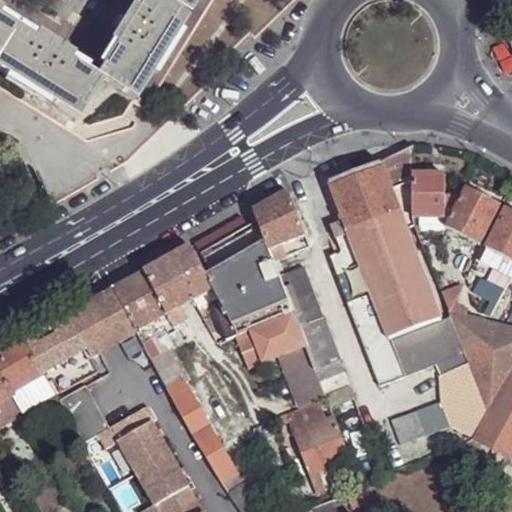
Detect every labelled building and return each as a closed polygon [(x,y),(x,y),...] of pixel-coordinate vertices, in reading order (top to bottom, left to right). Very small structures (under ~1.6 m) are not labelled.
[(188,14),(164,0),(142,0),(136,10),(131,7),(109,41),(115,45),(95,77),(102,81),(135,101),(188,14)] [(164,0),(188,14),(196,0),(164,0)] [(0,52),(15,28),(0,18),(0,14),(2,11),(0,10),(0,52)] [(15,28),(0,52),(0,72),(77,121),(102,81),(95,77),(69,61),(73,55),(37,33),(33,39),(15,28)] [(414,176),(413,148),(381,164),(405,222),(416,218),(414,176)] [(381,164),(331,183),(329,184),(333,192),(344,221),(354,247),(391,341),(405,378),(422,371),(439,365),(466,354),(452,317),(441,321),(405,222),(381,164)] [(446,175),(414,176),(416,218),(449,217),(460,195),(447,195),(446,175)] [(498,208),(466,191),(447,228),(479,245),(498,208)] [(306,238),(289,192),(254,211),(258,224),(269,252),(306,238)] [(511,262),(511,214),(506,211),(486,249),(511,262)] [(201,257),(196,260),(213,291),(216,295),(217,300),(278,276),(273,263),(269,252),(258,224),(249,229),(245,219),(194,246),(201,257)] [(340,252),(354,247),(344,221),(338,223),(330,226),(333,235),(340,252)] [(306,238),(269,252),(273,263),(310,249),(306,238)] [(196,260),(189,247),(170,258),(193,301),(213,291),(196,260)] [(380,388),(405,378),(391,341),(354,247),(340,252),(333,255),(329,256),(380,388)] [(193,301),(170,258),(159,264),(182,307),(193,301)] [(165,316),(182,307),(159,264),(142,273),(165,316)] [(304,268),(278,277),(293,316),(325,401),(328,408),(353,399),(304,268)] [(122,307),(135,332),(165,316),(142,273),(113,290),(122,307)] [(278,277),(278,276),(217,300),(216,295),(209,300),(211,304),(223,335),(226,342),(235,338),(293,316),(278,277)] [(119,344),(120,343),(107,320),(108,315),(110,314),(122,307),(113,290),(95,300),(119,344)] [(209,300),(216,295),(213,291),(193,301),(199,310),(211,304),(209,300)] [(459,291),(444,296),(450,309),(453,305),(457,294),(459,291)] [(95,300),(74,312),(87,333),(100,355),(119,344),(95,300)] [(453,305),(450,309),(451,314),(467,318),(469,309),(460,307),(453,305)] [(120,343),(136,334),(135,332),(122,307),(110,314),(108,315),(107,320),(120,343)] [(171,350),(175,348),(168,333),(189,320),(182,307),(165,316),(135,332),(136,334),(151,360),(170,350),(171,350)] [(74,312),(66,316),(78,338),(86,352),(90,359),(91,360),(100,355),(87,333),(74,312)] [(471,365),(489,412),(511,374),(511,328),(491,323),(493,314),(483,312),(481,321),(467,318),(451,314),(452,317),(466,354),(471,365)] [(66,316),(22,340),(43,376),(86,352),(78,338),(66,316)] [(325,401),(293,316),(235,338),(248,370),(279,359),(298,411),(325,401)] [(0,352),(0,404),(14,397),(16,396),(15,393),(43,376),(22,340),(0,352)] [(182,370),(171,350),(170,350),(151,360),(172,396),(186,388),(184,384),(187,382),(181,371),(182,370)] [(86,352),(43,376),(48,385),(90,359),(86,352)] [(471,365),(466,354),(439,365),(444,376),(471,365)] [(489,412),(471,365),(444,376),(443,376),(442,403),(450,427),(474,438),(489,412)] [(511,374),(489,412),(474,438),(511,458),(511,456),(511,374)] [(16,396),(14,397),(20,407),(51,390),(48,385),(43,376),(15,393),(16,396)] [(86,386),(60,401),(69,416),(94,400),(86,386)] [(208,427),(186,388),(172,396),(194,435),(208,427)] [(14,397),(0,404),(0,429),(24,416),(55,397),(51,390),(20,407),(14,397)] [(94,400),(69,416),(77,429),(103,415),(94,400)] [(449,428),(450,427),(442,403),(430,406),(418,411),(427,436),(449,428)] [(299,412),(277,421),(281,429),(291,426),(311,476),(333,468),(348,461),(333,421),(326,423),(319,405),(299,412)] [(153,422),(146,409),(127,421),(134,433),(153,422)] [(400,446),(427,436),(418,411),(390,421),(392,425),(400,446)] [(103,415),(77,429),(86,445),(99,437),(111,430),(103,415)] [(119,443),(138,475),(173,455),(153,422),(134,433),(127,421),(111,430),(99,437),(106,450),(119,443)] [(400,446),(392,425),(381,430),(396,471),(435,456),(427,436),(400,446)] [(228,490),(242,482),(208,427),(194,435),(228,490)] [(449,428),(427,436),(435,456),(456,447),(449,428)] [(173,455),(138,475),(156,506),(146,511),(178,511),(180,511),(172,498),(191,487),(187,480),(182,471),(173,455)] [(88,458),(81,461),(94,482),(100,478),(88,458)] [(186,468),(182,471),(187,480),(191,478),(186,468)] [(333,468),(311,476),(317,491),(339,483),(333,468)] [(264,493),(253,475),(242,482),(228,490),(241,511),(249,511),(266,502),(268,500),(264,493)] [(191,487),(172,498),(180,511),(198,500),(191,487)] [(180,511),(178,511),(205,511),(198,500),(180,511)] [(271,511),(266,502),(249,511),(271,511)]
